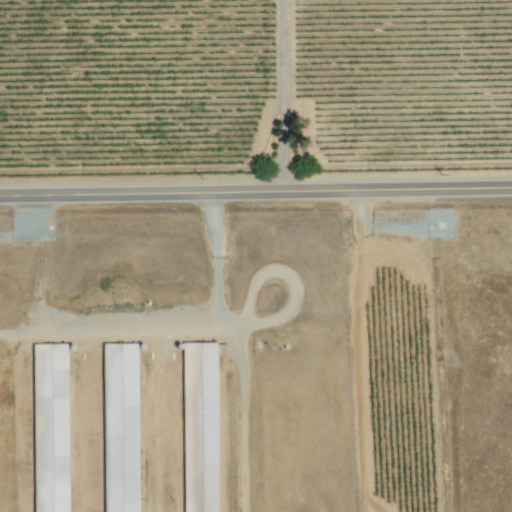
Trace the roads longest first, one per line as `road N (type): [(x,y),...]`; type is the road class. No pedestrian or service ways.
road 1 (tertiary): [(0,194),(511,188)]
road 2 (track): [(282,191),(283,0)]
